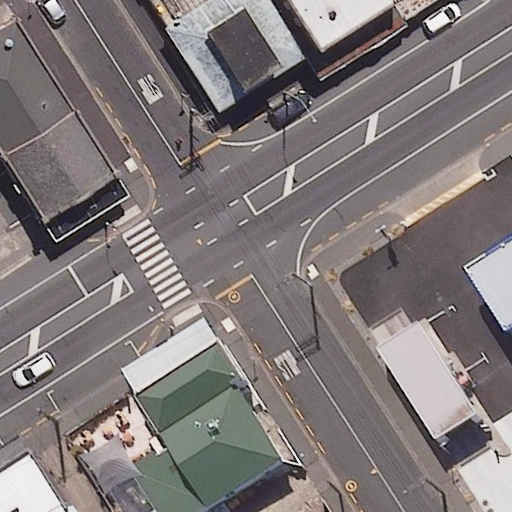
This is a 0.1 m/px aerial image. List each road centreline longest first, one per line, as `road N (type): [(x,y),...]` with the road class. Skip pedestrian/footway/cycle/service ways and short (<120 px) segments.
road 1 (tertiary): [(511,37),(219,223)]
road 2 (residential): [(404,511),(219,223)]
road 3 (residential): [(219,223),(78,0)]
road 4 (tertiary): [(219,223),(0,360)]
